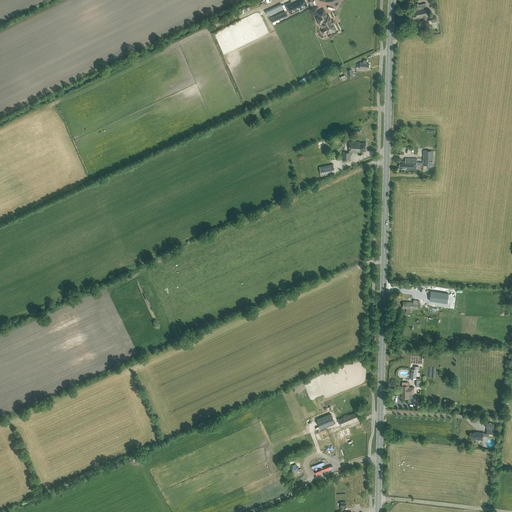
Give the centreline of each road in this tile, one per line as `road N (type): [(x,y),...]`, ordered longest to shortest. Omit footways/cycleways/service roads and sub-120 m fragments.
road 1 (primary): [(377,511),(392,0)]
road 2 (track): [(500,511),(378,498)]
